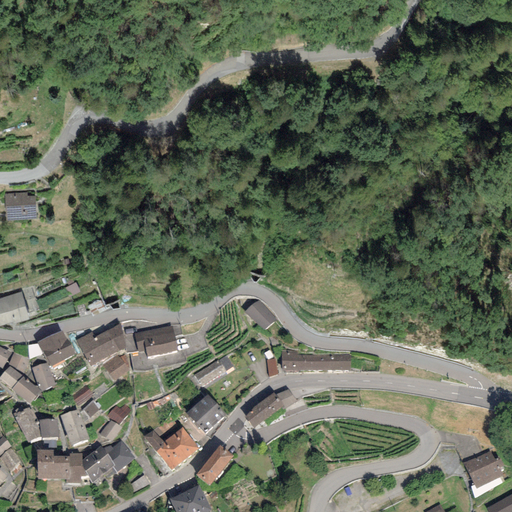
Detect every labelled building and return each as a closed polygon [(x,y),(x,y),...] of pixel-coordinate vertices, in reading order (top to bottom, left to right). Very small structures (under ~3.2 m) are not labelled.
[(27,193),(4,194),(6,221),(37,219),(35,195),(27,196),(27,193)] [(21,292),(0,298),(0,325),(12,322),(13,324),(30,319),(21,292)] [(276,320),(258,301),(244,312),(264,330),(276,320)] [(91,332),(76,340),(91,366),(125,348),(121,323),(95,337),(91,332)] [(172,326),(135,333),(138,352),(145,351),(146,357),(177,351),(172,326)] [(62,329),(50,336),(63,360),(75,354),(62,329)] [(51,367),(63,360),(50,336),(37,343),(51,367)] [(11,353),(2,348),(0,352),(0,367),(2,369),(11,353)] [(30,359),(14,352),(8,365),(9,366),(23,375),(30,359)] [(298,352),(282,352),(282,371),(298,371),(298,355),(298,352)] [(117,355),(102,365),(114,382),(129,372),(127,369),(130,368),(126,355),(119,357),(117,355)] [(226,355),(219,360),(226,371),(233,366),(226,355)] [(350,355),(298,355),(298,371),(351,371),(350,355)] [(275,358),(267,361),(268,377),(277,374),(275,358)] [(218,360),(194,375),(202,387),(226,371),(219,360),(218,360)] [(47,362),(32,367),(39,390),(41,391),(55,385),(47,362)] [(0,379),(11,388),(23,375),(9,366),(0,376),(0,379)] [(39,390),(23,376),(12,389),(29,404),(41,391),(39,390)] [(86,385),(71,396),(79,406),(93,395),(86,385)] [(289,389),(276,394),(284,405),(281,408),(283,410),(297,400),(289,389)] [(274,392),(252,408),(254,410),(245,417),(253,428),(281,408),(284,405),(276,394),(274,392)] [(226,415),(208,394),(186,413),(204,434),(226,415)] [(100,409),(92,400),(81,409),(89,418),(100,409)] [(116,406),(107,415),(118,425),(131,411),(123,405),(120,409),(116,406)] [(29,407),(13,414),(28,442),(40,437),(39,427),(36,424),(38,423),(32,409),(30,410),(29,407)] [(78,410),(60,416),(71,445),(88,439),(78,410)] [(57,419),(39,420),(41,439),(59,437),(57,419)] [(122,428),(110,420),(99,434),(111,441),(122,428)] [(183,427),(170,437),(186,458),(199,449),(183,427)] [(186,458),(170,437),(163,442),(154,430),(145,437),(171,470),(186,458)] [(11,446),(3,436),(0,438),(0,456),(10,447),(11,446)] [(135,457),(121,441),(112,447),(111,445),(102,448),(115,465),(113,467),(117,472),(135,457)] [(220,445),(196,475),(209,485),(233,456),(220,445)] [(108,479),(117,472),(113,467),(115,465),(102,448),(101,446),(82,460),(82,467),(93,483),(104,475),(108,479)] [(22,463),(10,447),(0,456),(0,460),(9,473),(22,463)] [(37,479),(66,479),(66,456),(53,457),(53,450),(37,450),(37,479)] [(490,450),(464,463),(476,489),(503,476),(499,468),(503,466),(499,457),(494,459),(490,450)] [(70,456),(66,456),(66,479),(66,483),(80,483),(80,478),(82,478),(82,467),(82,460),(82,453),(69,453),(70,456)] [(144,476),(129,485),(134,493),(149,484),(144,476)] [(199,485),(169,499),(175,511),(209,511),(211,511),(199,485)] [(511,511),(511,494),(486,508),(487,511),(511,511)]
